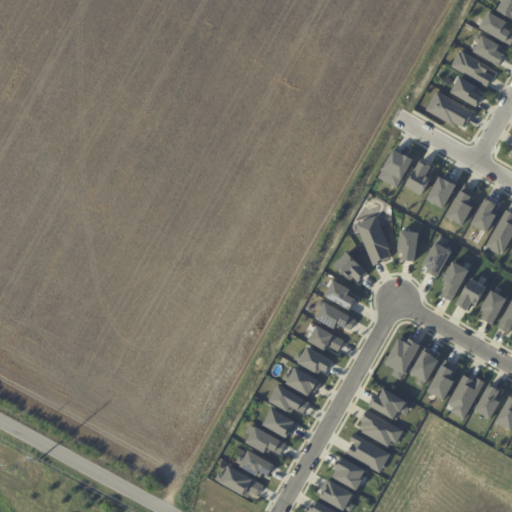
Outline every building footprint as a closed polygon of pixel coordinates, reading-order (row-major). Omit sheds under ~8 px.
[(500,0),(511,0),(511,19),(495,10),(500,0)] [(487,11),(505,21),(502,27),(511,32),(511,39),(509,45),(478,28),(487,11)] [(476,33),(498,45),(496,49),(504,54),(497,66),(471,51),(476,42),(472,40),(476,33)] [(459,50),(489,67),(486,72),(492,75),(486,87),(449,66),(459,50)] [(457,76),(474,86),(472,90),(480,95),(474,106),(448,92),(457,76)] [(435,91),(472,112),(462,131),(424,110),(435,91)] [(392,149),(411,159),(395,189),(376,178),(392,149)] [(418,160),(433,168),(419,195),(403,186),(418,160)] [(438,175),(455,184),(441,208),(425,199),(438,175)] [(459,190),(471,197),(467,203),(471,205),(460,226),(444,217),(459,190)] [(483,198),(495,204),(491,212),(495,215),(485,232),(469,223),(483,198)] [(505,210),(511,213),(511,236),(500,256),(483,247),(505,210)] [(355,224),(375,216),(392,257),(371,266),(355,224)] [(400,230),(417,233),(413,261),(400,260),(401,252),(396,252),(400,230)] [(433,242),(450,251),(435,277),(425,271),(427,268),(421,265),(433,242)] [(345,252),(366,272),(356,282),(352,278),(349,282),(332,265),(345,252)] [(452,261),(468,270),(451,301),(440,295),(447,282),(441,280),(452,261)] [(469,277),(485,287),(474,307),(469,304),(465,311),(454,303),(469,277)] [(331,280),(349,289),(346,295),(354,299),(348,311),(322,297),(331,280)] [(490,290),(505,299),(491,325),(480,319),(484,310),(480,308),(490,290)] [(511,297),(511,323),(507,333),(496,326),(511,297)] [(323,302),(354,319),(349,330),(335,323),(332,329),(314,318),(323,302)] [(314,325),(343,340),(337,352),(326,345),(323,351),(306,341),(314,325)] [(397,337),(410,345),(412,340),(419,344),(399,380),(390,375),(393,369),(383,363),(397,337)] [(296,351),(300,354),(305,346),(331,361),(324,372),(319,369),(316,375),(291,360),(296,351)] [(409,374),(417,379),(414,383),(421,387),(437,359),(422,350),(409,374)] [(440,364),(446,368),(452,371),(448,378),(453,381),(442,400),(425,390),(440,364)] [(293,367),(320,381),(314,393),(309,391),(307,396),(283,383),(284,381),(280,379),(284,372),(289,374),(293,367)] [(463,374),(472,380),(475,377),(483,382),(462,419),(450,412),(453,407),(446,404),(463,374)] [(276,384),(308,402),(302,413),(293,409),(290,413),(267,401),(276,384)] [(488,384),(499,391),(495,398),(499,401),(489,419),(473,410),(488,384)] [(382,389),(405,402),(404,404),(408,407),(404,414),(399,412),(394,421),(367,405),(373,395),(377,397),(382,389)] [(508,396),(511,398),(511,425),(509,431),(493,422),(508,396)] [(270,408),(296,423),(291,434),(288,432),(284,438),(260,425),(270,408)] [(365,410),(402,430),(396,443),(391,441),(388,447),(360,432),(362,429),(357,426),(365,410)] [(253,426),(284,443),(279,454),(270,450),(267,456),(243,442),(253,426)] [(353,433),(389,454),(378,473),(345,453),(348,448),(351,449),(354,444),(349,440),(353,433)] [(238,455),(242,458),(247,450),(273,465),(267,476),(261,473),(258,478),(237,466),(238,464),(234,462),(238,455)] [(340,457),(365,471),(355,490),(329,476),(340,457)] [(227,466),(262,485),(256,496),(248,492),(246,497),(218,482),(227,466)] [(326,480),(352,494),(348,502),(352,505),(348,511),(344,509),(343,511),(317,497),(326,480)] [(309,511),(316,501),(335,511),(309,511)]
